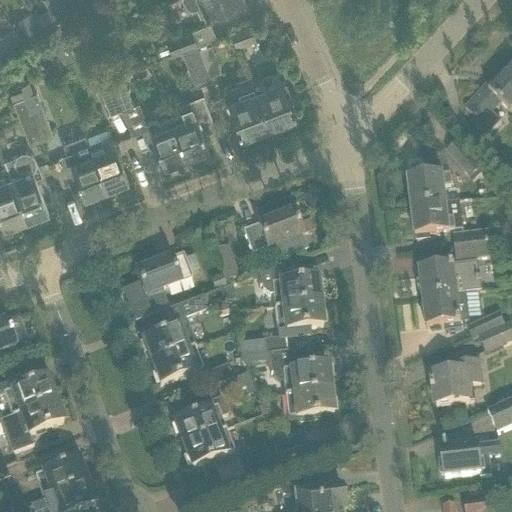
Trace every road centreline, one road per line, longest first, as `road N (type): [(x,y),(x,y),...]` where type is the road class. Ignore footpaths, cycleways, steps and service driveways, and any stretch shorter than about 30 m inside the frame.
road 1 (residential): [(391,511),(350,139)]
road 2 (residential): [(38,264),(350,139)]
road 3 (residential): [(133,511),(38,264)]
road 4 (residential): [(350,139),(483,0)]
road 5 (residential): [(350,139),(299,16)]
